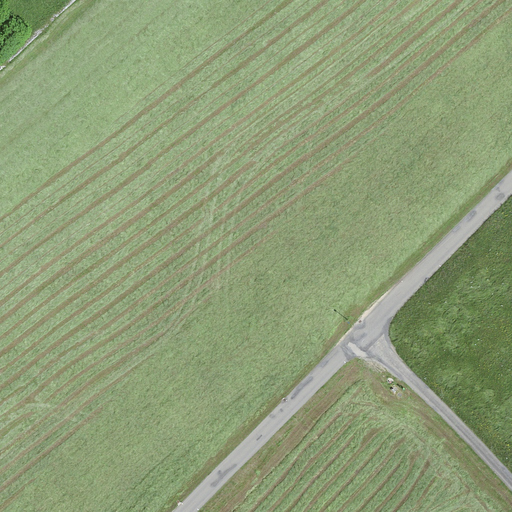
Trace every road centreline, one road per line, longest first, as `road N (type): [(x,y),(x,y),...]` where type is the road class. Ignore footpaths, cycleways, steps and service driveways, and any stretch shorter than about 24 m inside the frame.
road 1 (unclassified): [(182,511),(511,183)]
road 2 (track): [(511,482),(365,335)]
